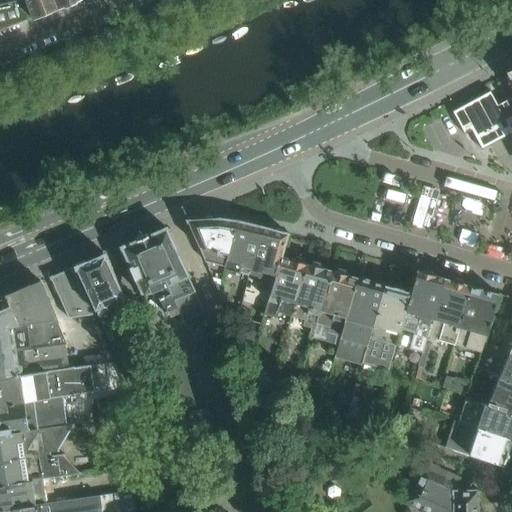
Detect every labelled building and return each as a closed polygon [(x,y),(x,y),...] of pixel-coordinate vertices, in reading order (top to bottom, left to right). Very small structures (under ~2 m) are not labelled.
[(0,30),(30,18),(24,0),(13,0),(0,3),(0,30)] [(56,7),(54,0),(24,0),(30,18),(56,7)] [(511,71),(508,73),(510,76),(507,78),(511,87),(511,95),(497,104),(490,90),(451,111),(464,134),(471,130),(481,149),(511,132),(511,71)] [(227,263),(236,221),(218,218),(186,219),(205,260),(214,263),(215,260),(225,263),(227,263)] [(248,275),(260,226),(236,221),(227,263),(225,263),(224,268),(239,272),(239,271),(247,275),(248,275)] [(281,256),(287,233),(263,226),(260,226),(248,275),(247,275),(247,278),(272,284),(281,256)] [(198,302),(166,227),(121,247),(142,297),(144,296),(155,319),(167,315),(166,312),(168,311),(167,309),(176,305),(179,310),(198,302)] [(130,310),(105,253),(75,266),(106,332),(118,327),(114,317),(130,310)] [(292,316),(307,263),(281,256),(272,284),(273,284),(264,313),(276,317),(277,311),(292,316)] [(317,323),(332,270),(307,263),(292,316),(304,319),(303,325),(311,327),(309,336),(312,337),(316,323),(317,323)] [(93,314),(72,268),(50,277),(68,317),(93,314)] [(338,344),(357,278),(332,270),(317,323),(330,327),(328,332),(336,334),(334,343),(338,344)] [(410,293),(400,328),(401,328),(414,332),(411,342),(410,348),(422,352),(424,345),(425,346),(426,343),(425,343),(427,336),(428,336),(445,278),(417,270),(410,293)] [(362,362),(384,285),(357,278),(338,344),(334,354),(362,362)] [(454,344),(471,286),(445,278),(428,336),(454,344)] [(0,325),(54,317),(39,281),(0,297),(0,325)] [(400,328),(410,293),(384,285),(362,362),(388,370),(401,328),(400,328)] [(491,317),(498,293),(471,286),(454,344),(481,352),(491,317)] [(239,312),(228,312),(235,327),(239,312)] [(54,317),(0,325),(0,351),(13,349),(23,348),(65,343),(54,317)] [(511,354),(511,326),(507,324),(503,331),(511,334),(511,344),(509,353),(511,354)] [(258,335),(236,329),(250,361),(258,335)] [(13,349),(0,351),(0,376),(58,368),(58,369),(68,367),(68,366),(65,343),(23,348),(13,349)] [(430,344),(426,343),(425,346),(424,345),(422,352),(416,373),(421,375),(430,344)] [(511,381),(511,354),(509,353),(499,376),(511,381)] [(58,368),(0,376),(0,404),(62,396),(94,391),(89,364),(68,367),(58,369),(58,368)] [(265,372),(258,380),(267,400),(274,375),(265,372)] [(511,409),(511,381),(499,376),(488,403),(502,407),(503,405),(511,409)] [(373,413),(379,389),(354,384),(348,407),(373,413)] [(0,433),(66,423),(62,396),(0,404),(0,433)] [(511,413),(501,409),(502,407),(488,403),(487,404),(465,397),(457,421),(457,423),(511,440),(511,437),(511,413)] [(318,416),(320,405),(306,401),(303,413),(318,416)] [(124,416),(124,415),(99,419),(101,431),(124,428),(126,441),(156,437),(152,412),(124,416)] [(171,424),(164,425),(169,460),(191,456),(185,416),(170,418),(171,424)] [(502,466),(511,440),(457,423),(457,421),(453,420),(445,446),(502,466)] [(66,424),(66,423),(0,433),(0,458),(50,453),(50,451),(58,450),(74,423),(66,424)] [(51,455),(50,453),(0,458),(0,483),(42,478),(80,472),(62,454),(51,455)] [(478,511),(478,490),(477,490),(485,466),(470,461),(463,478),(440,468),(440,466),(426,460),(406,501),(432,511),(478,511)] [(171,463),(144,467),(147,490),(174,486),(171,463)] [(0,508),(46,502),(42,478),(0,483),(0,508)] [(46,502),(0,508),(0,511),(101,511),(100,495),(85,497),(54,502),(46,502)]
